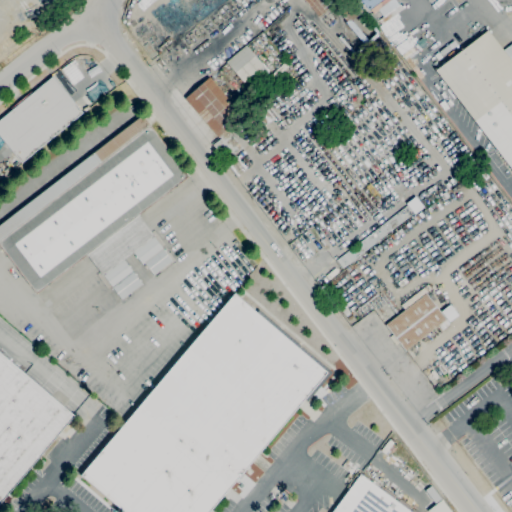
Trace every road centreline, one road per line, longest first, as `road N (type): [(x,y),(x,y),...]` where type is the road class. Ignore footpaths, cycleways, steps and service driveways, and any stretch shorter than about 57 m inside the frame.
road 1 (residential): [(87,18),(476,511)]
road 2 (residential): [(110,0),(0,88)]
